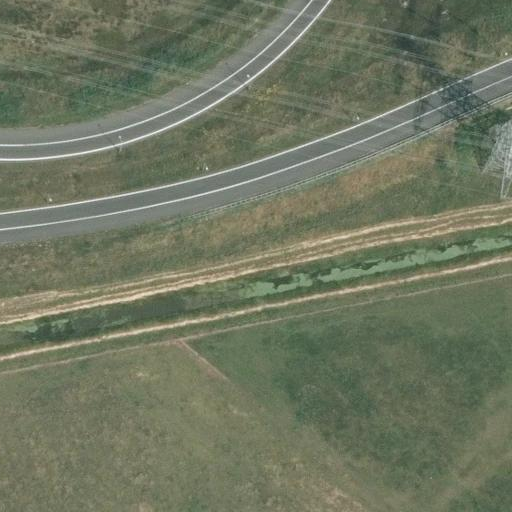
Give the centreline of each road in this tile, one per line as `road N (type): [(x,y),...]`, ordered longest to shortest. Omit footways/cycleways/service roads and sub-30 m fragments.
road 1 (motorway): [(0,229),(130,210),(289,167),(511,75)]
road 2 (motorway): [(321,0),(270,52),(191,109),(107,141),(0,154)]
